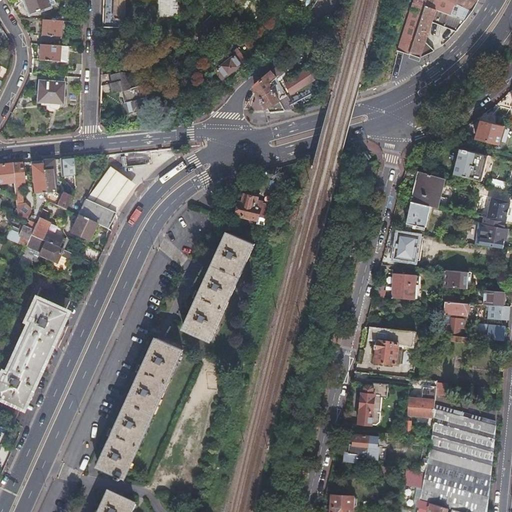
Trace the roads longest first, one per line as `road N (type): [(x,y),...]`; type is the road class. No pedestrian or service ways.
road 1 (primary): [(230,146),(163,184),(130,227),(0,511)]
road 2 (primary): [(21,511),(150,234),(185,191),(237,165)]
road 3 (residential): [(398,121),(307,511)]
road 4 (residential): [(223,130),(241,91),(328,0)]
road 5 (primary): [(237,165),(398,121)]
road 6 (primary): [(386,100),(230,146)]
road 7 (primary): [(398,121),(472,66),(511,15)]
road 8 (primary): [(496,0),(436,69),(386,100)]
road 9 (residential): [(94,0),(92,142)]
road 10 (residential): [(511,69),(431,128),(410,130),(398,121)]
road 11 (residential): [(92,142),(223,130)]
